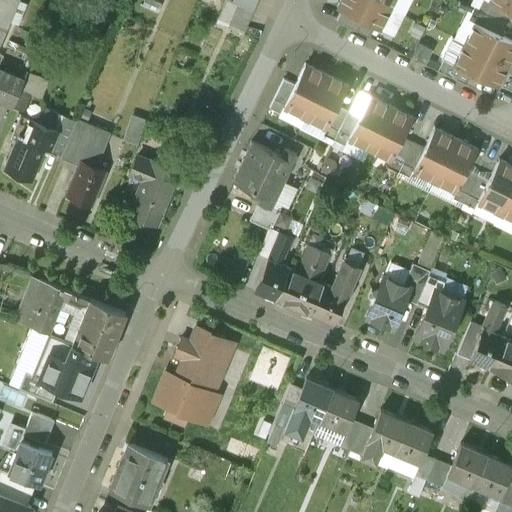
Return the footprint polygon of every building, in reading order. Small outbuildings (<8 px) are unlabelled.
[(0,0),(0,43),(18,0),(0,0)] [(219,0),(213,20),(247,31),(256,0),(219,0)] [(389,8),(373,0),(340,0),(336,8),(342,10),(374,26),(379,29),(389,8)] [(489,2),(484,0),(482,0),(478,10),(507,24),(511,13),(489,2)] [(511,0),(489,0),(489,2),(511,13),(511,0)] [(503,23),(473,9),(468,20),(474,22),(497,34),(503,23)] [(374,26),(342,10),(336,21),(369,37),(374,26)] [(497,34),(474,22),(464,44),(507,65),(511,54),(511,40),(503,36),(502,36),(497,34)] [(507,65),(464,44),(453,65),(471,74),(481,79),(496,86),(507,65)] [(453,65),(443,60),(438,70),(466,84),(471,74),(453,65)] [(326,74),(304,63),(294,84),(283,107),(304,117),(326,74)] [(21,78),(0,68),(0,97),(11,102),(21,78)] [(347,85),(326,74),(304,117),(326,128),(337,105),(347,85)] [(294,84),(283,79),(269,108),(280,113),(283,107),(294,84)] [(391,106),(369,95),(359,116),(348,138),(369,149),(391,106)] [(326,128),(323,134),(334,139),(348,110),(337,105),(326,128)] [(412,116),(391,106),(369,149),(391,160),(402,138),(412,116)] [(348,110),(334,139),(344,145),(348,138),(359,116),(348,111),(348,110)] [(57,129),(20,114),(11,136),(16,138),(4,167),(30,178),(43,149),(49,152),(50,149),(58,130),(57,129)] [(63,116),(57,129),(58,130),(50,149),(60,154),(75,121),(63,116)] [(455,138),(434,127),(423,148),(412,170),(434,181),(455,138)] [(412,143),(402,138),(391,160),(387,166),(398,172),(412,143)] [(477,148),(455,138),(434,181),(455,192),(466,169),(477,148)] [(284,150),(281,156),(273,152),(252,142),(242,161),(282,181),(295,155),(284,150)] [(423,148),(413,143),(412,143),(398,172),(409,177),(412,170),(423,148)] [(87,144),(80,159),(94,165),(100,150),(87,144)] [(284,150),(276,146),(273,152),(281,156),(284,150)] [(160,148),(154,161),(150,159),(149,161),(136,156),(129,173),(142,179),(128,211),(155,222),(177,170),(175,169),(180,157),(160,148)] [(79,159),(64,192),(91,203),(105,170),(94,165),(80,159),(79,159)] [(511,185),(511,165),(498,159),(488,180),(477,202),(498,213),(511,185)] [(282,181),(242,161),(233,181),(263,195),(259,202),(270,207),(277,193),(290,199),(294,189),(281,183),(282,181)] [(477,174),(466,169),(455,192),(452,198),(463,203),(477,174)] [(488,180),(477,174),(463,203),(474,209),(477,202),(488,180)] [(511,185),(498,213),(511,219),(511,185)] [(281,206),(272,224),(283,229),(292,211),(281,206)] [(274,216),(258,209),(254,218),(270,225),(274,216)] [(279,233),(269,228),(258,254),(268,258),(279,233)] [(268,258),(254,291),(275,300),(288,268),(279,264),(291,237),(279,232),(268,258)] [(297,271),(288,268),(275,300),(294,308),(307,276),(318,249),(308,244),(297,271)] [(307,276),(294,308),(312,316),(326,284),(317,280),(328,253),(318,249),(307,276)] [(333,287),(326,284),(312,316),(333,324),(357,267),(344,261),(333,287)] [(429,269),(412,262),(403,284),(409,286),(404,298),(415,303),(427,273),(428,273),(429,269)] [(428,273),(427,273),(415,303),(426,307),(434,288),(440,290),(445,280),(428,273)] [(378,288),(371,291),(369,298),(371,304),(366,316),(392,327),(404,298),(409,286),(403,284),(383,276),(378,288)] [(41,296),(33,315),(30,314),(31,312),(22,308),(17,320),(49,333),(62,299),(66,290),(38,279),(32,293),(41,296)] [(440,290),(434,288),(426,307),(414,336),(442,347),(462,299),(440,290)] [(124,313),(66,290),(62,299),(81,307),(85,307),(72,342),(97,352),(108,356),(110,352),(112,344),(124,313)] [(483,326),(469,359),(489,367),(502,336),(493,332),(505,305),(493,301),(483,326)] [(469,320),(455,353),(469,359),(483,326),(469,320)] [(234,340),(196,324),(190,341),(180,337),(173,354),(183,357),(176,374),(166,370),(153,401),(168,408),(164,416),(184,424),(187,416),(206,424),(219,392),(213,390),(234,340)] [(72,342),(49,333),(32,374),(32,375),(58,386),(80,394),(97,352),(72,342)] [(511,337),(511,340),(502,336),(489,367),(508,375),(511,365),(511,337)] [(32,375),(32,374),(25,371),(19,388),(52,401),(58,386),(32,375)] [(332,388),(307,377),(293,408),(319,420),(332,388)] [(358,400),(332,388),(319,420),(344,431),(358,400)] [(404,420),(380,409),(367,440),(392,450),(404,420)] [(54,420),(31,412),(23,434),(45,443),(54,420)] [(430,431),(404,420),(392,450),(416,461),(430,431)] [(169,457),(129,440),(109,488),(149,504),(169,457)] [(50,454),(19,442),(8,472),(38,484),(50,454)] [(486,454),(459,443),(446,474),(473,485),(486,454)] [(511,465),(486,454),(473,485),(498,496),(506,477),(511,465)] [(35,483),(7,472),(2,470),(0,473),(0,494),(27,505),(35,483)] [(511,511),(511,479),(506,477),(498,496),(492,509),(497,511),(511,511)] [(0,494),(0,511),(28,511),(31,506),(0,494)]
